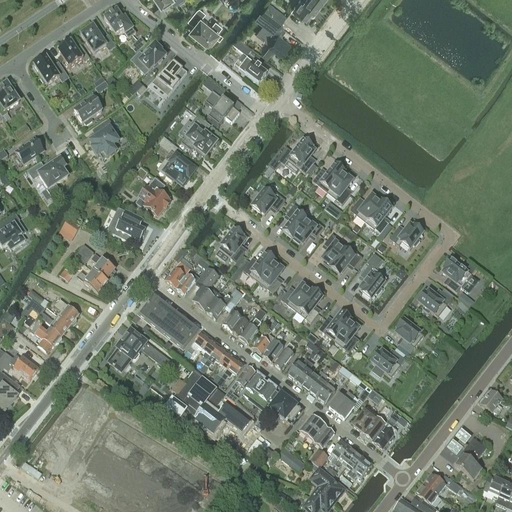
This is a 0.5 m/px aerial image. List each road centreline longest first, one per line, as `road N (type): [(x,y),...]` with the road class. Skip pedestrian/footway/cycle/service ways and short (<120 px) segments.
road 1 (residential): [(206,198),(380,333),(453,239),(279,104)]
road 2 (residential): [(361,452),(140,282)]
road 3 (residential): [(245,481),(115,401),(49,499)]
road 4 (residential): [(2,456),(140,282)]
road 5 (unclassified): [(121,0),(268,118)]
road 6 (unclassified): [(511,346),(405,483)]
road 7 (residential): [(279,104),(360,0)]
